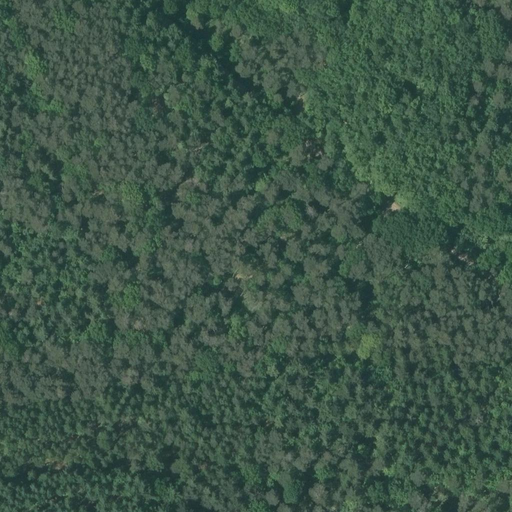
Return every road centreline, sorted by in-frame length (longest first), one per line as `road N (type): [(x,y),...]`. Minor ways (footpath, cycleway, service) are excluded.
road 1 (track): [(511,296),(276,119),(143,0)]
road 2 (track): [(152,336),(260,328),(296,317),(389,207)]
road 3 (track): [(152,336),(0,363)]
